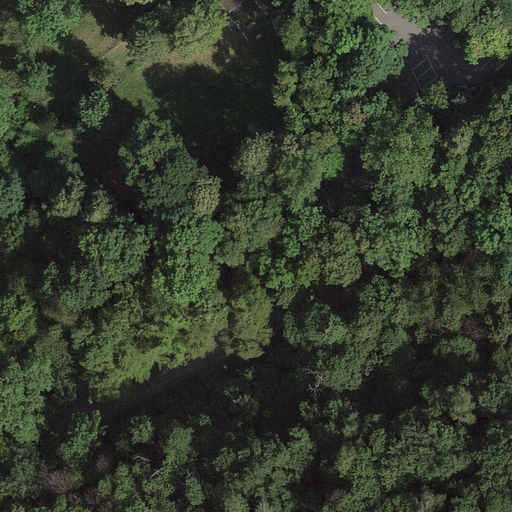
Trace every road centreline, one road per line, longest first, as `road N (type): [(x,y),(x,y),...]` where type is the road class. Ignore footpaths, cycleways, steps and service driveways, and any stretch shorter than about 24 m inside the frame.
road 1 (residential): [(511,172),(472,228),(57,427)]
road 2 (track): [(306,0),(315,78),(297,129),(231,215),(104,351),(57,427)]
